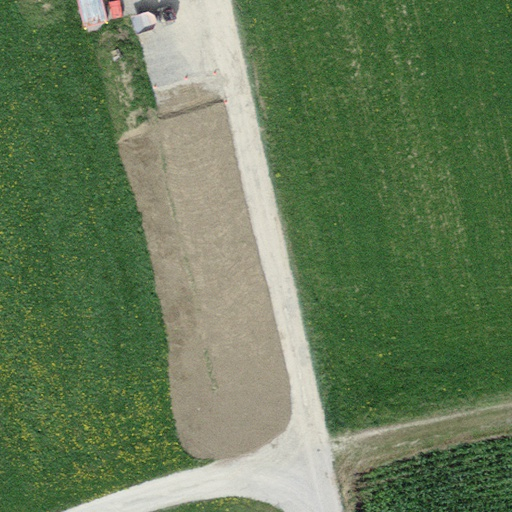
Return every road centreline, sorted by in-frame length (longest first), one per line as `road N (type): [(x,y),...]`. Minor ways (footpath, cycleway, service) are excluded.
road 1 (track): [(323,470),(222,0)]
road 2 (track): [(107,511),(172,491),(323,470)]
road 3 (track): [(323,470),(511,435)]
